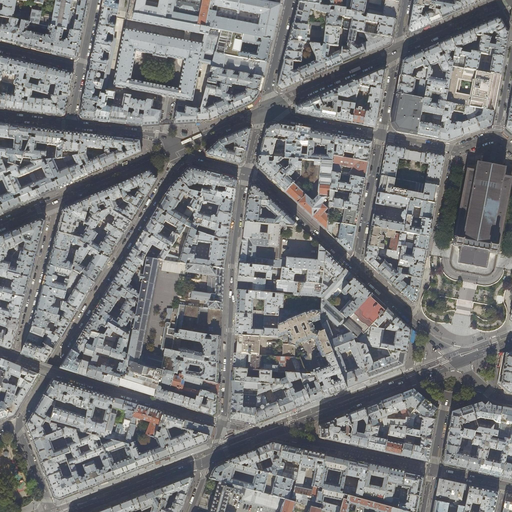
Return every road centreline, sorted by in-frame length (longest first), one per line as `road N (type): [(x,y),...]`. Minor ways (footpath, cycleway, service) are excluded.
road 1 (tertiary): [(245,173),(221,423)]
road 2 (residential): [(175,148),(173,166),(53,365)]
road 3 (residential): [(14,357),(221,423)]
road 4 (residential): [(272,433),(432,469)]
road 5 (residential): [(14,357),(57,200)]
road 6 (secondary): [(272,433),(421,375)]
road 7 (secondary): [(73,511),(208,458)]
road 8 (unclassified): [(355,267),(245,173)]
road 9 (secondary): [(395,51),(263,109)]
road 10 (unclassified): [(457,361),(355,267)]
road 11 (residential): [(355,267),(380,136)]
road 12 (residential): [(511,57),(495,135),(443,147)]
road 13 (secondary): [(175,148),(57,200)]
road 14 (secondary): [(511,1),(395,51)]
road 15 (residential): [(263,109),(380,136)]
